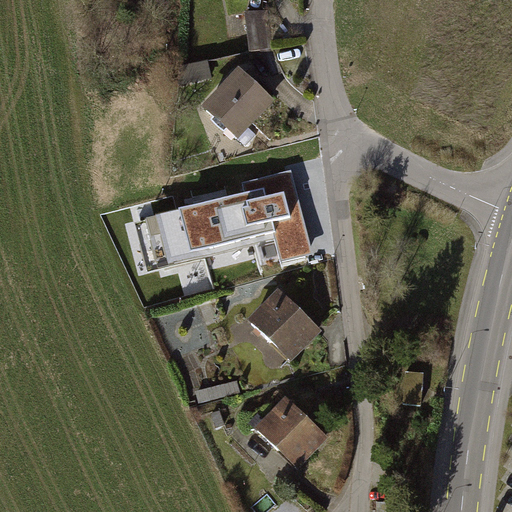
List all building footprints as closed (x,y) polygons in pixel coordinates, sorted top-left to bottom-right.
[(268,9),(243,12),(248,52),(272,50),(268,9)] [(210,61),(183,66),(186,83),(213,79),(210,61)] [(242,76),(204,116),(234,144),(273,104),(242,76)] [(232,183),(187,193),(190,210),(236,201),(232,183)] [(309,223),(268,187),(239,220),(280,256),(309,223)] [(322,327),(283,290),(252,324),(291,360),(322,327)] [(424,376),(408,375),(405,407),(422,408),(424,376)] [(240,381),(198,391),(201,403),(243,393),(240,381)] [(331,437),(289,398),(258,432),(299,470),(331,437)]
